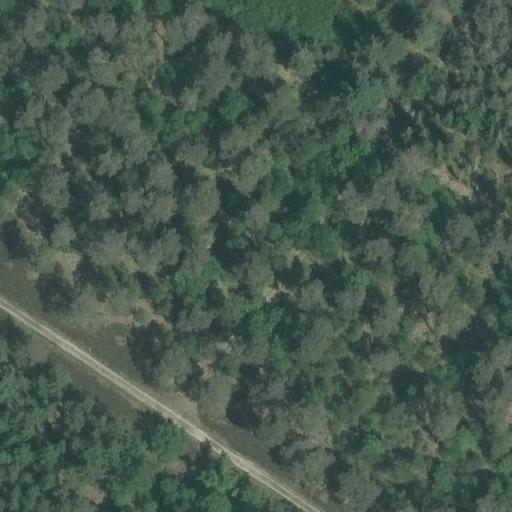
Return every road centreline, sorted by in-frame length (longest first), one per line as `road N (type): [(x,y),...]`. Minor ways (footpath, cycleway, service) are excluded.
road 1 (track): [(108,511),(508,0)]
road 2 (track): [(0,304),(312,511)]
